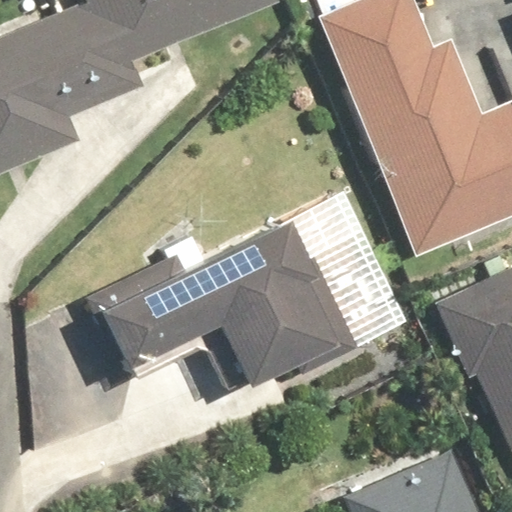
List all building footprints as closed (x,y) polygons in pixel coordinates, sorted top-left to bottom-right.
[(57,0),(63,13),(0,39),(0,162),(64,136),(55,114),(125,85),(114,61),(256,0),(57,0)] [(339,0),(297,17),(396,260),(511,213),(511,19),(506,22),(511,35),(511,99),(470,117),(446,57),(425,66),(398,0),(339,0)] [(269,230),(68,310),(91,367),(182,331),(206,391),(316,347),(269,230)] [(358,235),(314,253),(339,313),(350,342),(394,324),(358,235)] [(511,266),(417,305),(478,452),(511,439),(511,266)] [(464,511),(444,459),(335,501),(339,511),(464,511)]
